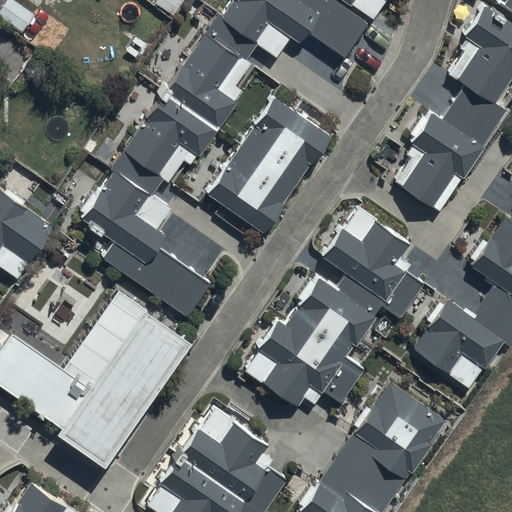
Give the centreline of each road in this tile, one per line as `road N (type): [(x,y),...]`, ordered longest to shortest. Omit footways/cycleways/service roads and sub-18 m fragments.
road 1 (residential): [(113,497),(415,57),(433,0)]
road 2 (residential): [(10,429),(113,497)]
